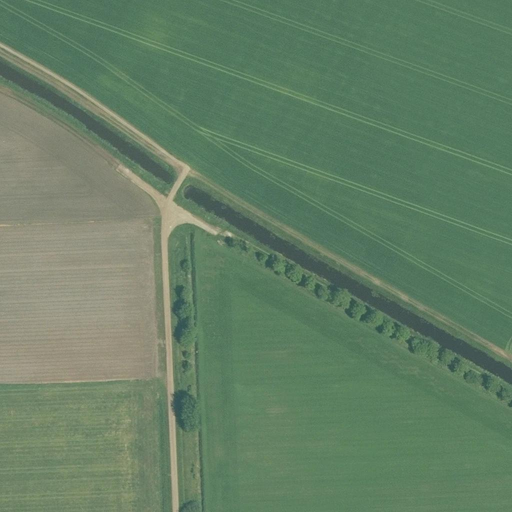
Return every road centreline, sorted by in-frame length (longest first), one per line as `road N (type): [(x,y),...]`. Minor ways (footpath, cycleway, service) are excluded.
road 1 (track): [(116,168),(213,233),(511,401)]
road 2 (track): [(186,172),(511,359)]
road 3 (track): [(175,511),(164,223),(186,172)]
